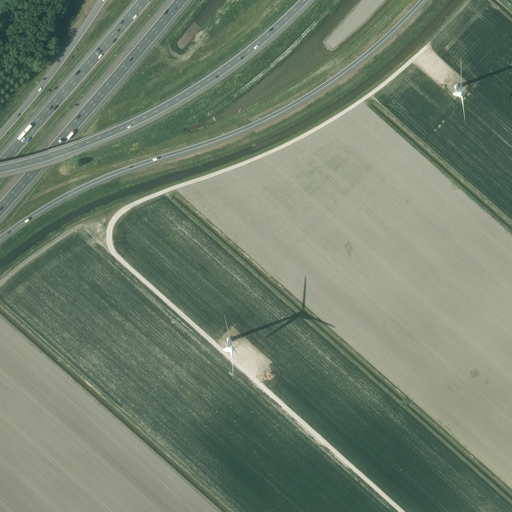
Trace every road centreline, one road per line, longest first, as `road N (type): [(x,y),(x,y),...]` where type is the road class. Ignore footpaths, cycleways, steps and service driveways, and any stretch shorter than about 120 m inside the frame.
road 1 (motorway): [(0,238),(93,182),(287,108),(372,49),(422,0)]
road 2 (motorway): [(0,168),(101,137),(177,100),(305,0)]
road 3 (motorway): [(0,210),(180,0)]
road 4 (motorway): [(143,0),(0,164)]
road 5 (motorway): [(104,0),(0,137)]
